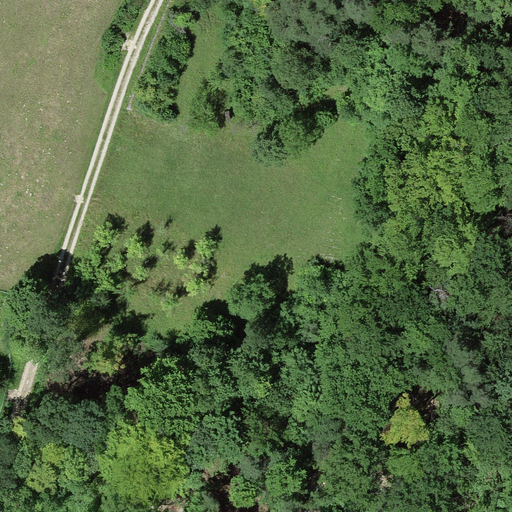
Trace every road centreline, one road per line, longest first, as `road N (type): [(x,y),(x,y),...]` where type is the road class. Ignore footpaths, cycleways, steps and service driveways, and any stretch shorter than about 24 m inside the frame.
road 1 (track): [(456,0),(327,421),(312,511)]
road 2 (track): [(0,452),(55,306),(123,81),(158,0)]
